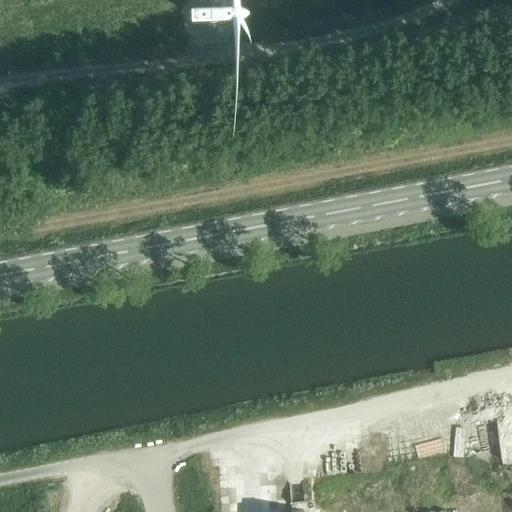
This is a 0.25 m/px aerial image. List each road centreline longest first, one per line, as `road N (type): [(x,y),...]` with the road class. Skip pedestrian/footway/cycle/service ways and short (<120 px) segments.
road 1 (tertiary): [(511,180),(0,275)]
road 2 (unclassified): [(511,136),(0,231)]
road 3 (track): [(459,0),(432,14),(278,49),(0,95)]
road 4 (unclassified): [(158,511),(146,468),(126,461),(0,482)]
